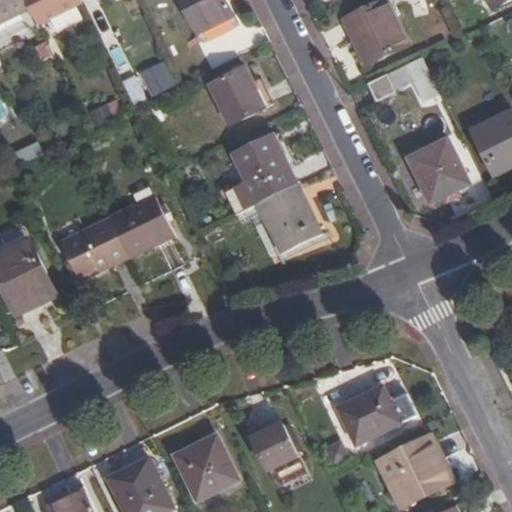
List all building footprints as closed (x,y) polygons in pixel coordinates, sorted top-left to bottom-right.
[(0,0),(0,28),(32,12),(26,0),(0,0)] [(26,0),(32,12),(40,29),(86,6),(82,0),(26,0)] [(183,0),(202,36),(237,18),(228,0),(183,0)] [(371,64),(414,44),(393,0),(350,21),(371,64)] [(511,0),(492,0),(496,9),(511,0)] [(425,88),(437,82),(425,59),(413,65),(425,88)] [(141,71),(153,98),(178,87),(167,61),(141,71)] [(221,83),(241,124),(276,107),(256,66),(221,83)] [(138,111),(139,110),(153,103),(139,76),(124,83),(138,111)] [(372,85),(380,102),(399,93),(390,76),(372,85)] [(99,124),(119,115),(114,103),(94,112),(99,124)] [(498,176),(511,168),(511,117),(477,135),(498,176)] [(230,194),(241,217),(262,207),(302,187),(277,138),(238,157),(251,184),(230,194)] [(415,161),(437,204),(475,185),(453,142),(415,161)] [(326,235),(302,187),(262,207),(271,224),(259,230),(275,261),(326,235)] [(114,221),(134,259),(178,238),(159,199),(114,221)] [(89,281),(134,259),(114,221),(70,242),(89,281)] [(61,296),(34,242),(0,259),(0,275),(21,317),(61,296)] [(364,447),(406,426),(388,391),(345,412),(364,447)] [(281,419),(252,433),(267,464),(296,451),(281,419)] [(442,472),(448,470),(453,467),(438,437),(427,443),(442,472)] [(181,456),(202,499),(239,481),(218,438),(181,456)] [(456,486),(448,470),(442,472),(427,443),(384,464),(406,510),(456,486)] [(113,480),(129,511),(171,511),(178,509),(154,460),(113,480)] [(54,510),(55,511),(101,511),(91,492),(54,510)]
